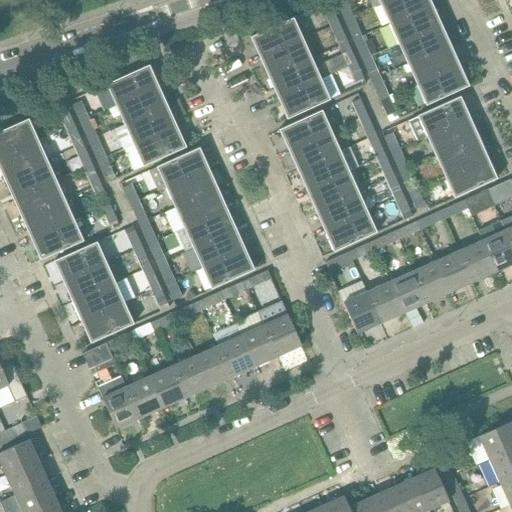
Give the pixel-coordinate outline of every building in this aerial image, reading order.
[(343,0),(336,3),(344,20),(352,17),(344,0),(343,0)] [(388,0),(380,4),(389,24),(431,5),(429,0),(388,0)] [(440,25),(431,5),(389,24),(398,44),(440,25)] [(322,10),(330,26),(338,22),(331,7),(322,10)] [(359,32),(352,17),(344,20),(351,36),(359,32)] [(250,37),(259,58),(302,39),(293,18),(250,37)] [(345,39),(338,22),(330,26),(337,42),(345,39)] [(449,45),(440,25),(398,44),(407,64),(449,45)] [(353,42),(362,60),(370,57),(362,38),(353,42)] [(311,59),(302,39),(259,58),(268,78),(311,59)] [(339,48),(347,66),(356,62),(348,45),(339,48)] [(407,64),(416,84),(458,65),(449,45),(407,64)] [(377,72),(370,57),(362,60),(369,76),(377,72)] [(268,78),(277,98),(320,79),(311,59),(268,78)] [(363,79),(356,62),(347,66),(355,83),(363,79)] [(105,84),(115,105),(158,86),(148,65),(105,84)] [(468,86),(458,65),(416,84),(425,105),(468,86)] [(329,100),(320,79),(277,98),(286,119),(329,100)] [(372,84),(380,101),(388,97),(381,80),(372,84)] [(115,105),(124,125),(167,106),(158,86),(115,105)] [(395,112),(388,97),(380,101),(387,116),(395,112)] [(459,97),(416,116),(426,137),(469,118),(459,97)] [(351,102),(358,119),(367,115),(359,99),(351,102)] [(79,121),(87,117),(80,101),(71,105),(79,121)] [(124,125),(133,145),(176,126),(167,106),(124,125)] [(57,111),(65,127),(73,123),(66,107),(57,111)] [(288,150),(331,131),(321,110),(278,129),(288,150)] [(374,131),(367,115),(358,119),(365,135),(374,131)] [(79,121),(86,137),(95,134),(87,117),(79,121)] [(469,118),(426,137),(435,157),(478,138),(469,118)] [(0,131),(0,156),(37,139),(28,119),(0,131)] [(80,139),(73,123),(65,127),(72,143),(80,139)] [(176,126),(133,145),(142,166),(185,147),(176,126)] [(296,171),(340,151),(331,131),(288,150),(296,171)] [(383,136),(390,153),(399,149),(392,133),(383,136)] [(478,138),(435,157),(444,177),(487,158),(478,138)] [(0,171),(3,179),(46,159),(37,139),(0,156),(0,171)] [(369,143),(376,159),(385,155),(378,139),(369,143)] [(97,161),(105,158),(98,141),(90,145),(97,161)] [(75,151),(83,167),(91,163),(84,147),(75,151)] [(199,147),(156,167),(165,188),(208,168),(199,147)] [(406,165),(399,149),(390,153),(397,169),(406,165)] [(305,190),(349,171),(340,151),(296,171),(305,190)] [(385,155),(376,159),(383,175),(392,171),(385,155)] [(97,161),(104,178),(113,174),(105,158),(97,161)] [(487,158),(444,177),(453,198),(496,179),(487,158)] [(3,179),(12,199),(55,180),(46,159),(3,179)] [(98,180),(91,163),(83,167),(90,183),(98,180)] [(208,168),(165,188),(174,208),(217,188),(208,168)] [(314,211),(358,191),(349,171),(305,190),(314,211)] [(408,193),(417,189),(410,173),(401,176),(408,193)] [(387,183),(394,199),(403,195),(396,179),(387,183)] [(492,187),(486,190),(492,205),(511,195),(511,184),(510,179),(492,187)] [(12,199),(21,219),(64,200),(55,180),(12,199)] [(129,204),(137,200),(130,184),(122,187),(129,204)] [(93,191),(101,208),(109,204),(102,187),(93,191)] [(217,188),(174,208),(183,228),(226,209),(217,188)] [(424,206),(417,189),(408,193),(416,209),(424,206)] [(323,230),(366,211),(358,191),(314,211),(323,230)] [(480,193),(463,200),(467,209),(484,201),(480,193)] [(403,195),(394,199),(402,216),(410,212),(403,195)] [(21,219),(30,239),(73,220),(64,200),(21,219)] [(129,204),(136,220),(145,216),(137,200),(129,204)] [(463,200),(446,208),(450,216),(467,209),(463,200)] [(116,220),(109,204),(101,208),(108,224),(116,220)] [(226,209),(183,228),(192,248),(235,229),(226,209)] [(333,252),(376,232),(366,211),(323,230),(333,252)] [(434,213),(417,221),(421,229),(438,222),(434,213)] [(511,215),(500,221),(504,230),(511,248),(511,215)] [(40,260),(83,241),(73,220),(30,239),(40,260)] [(417,221),(400,228),(404,237),(421,229),(417,221)] [(500,221),(477,231),(481,241),(495,272),(511,263),(511,248),(504,230),(500,221)] [(147,244),(156,240),(148,224),(140,228),(147,244)] [(235,229),(192,248),(201,268),(244,249),(235,229)] [(126,234),(133,250),(141,246),(134,230),(126,234)] [(388,234),(371,242),(374,250),(392,242),(388,234)] [(147,244),(154,260),(163,256),(156,240),(147,244)] [(495,272),(481,241),(458,251),(472,282),(495,272)] [(63,282),(106,262),(96,242),(53,261),(63,282)] [(371,242),(354,249),(358,257),(374,250),(371,242)] [(149,262),(141,246),(133,250),(140,266),(149,262)] [(244,249),(201,268),(210,289),(253,270),(244,249)] [(472,282),(458,251),(435,261),(449,292),(472,282)] [(324,262),(330,274),(353,264),(348,252),(324,262)] [(449,292),(435,261),(412,272),(426,303),(449,292)] [(72,302),(115,283),(106,262),(63,282),(72,302)] [(165,284),(174,281),(166,264),(158,268),(165,284)] [(144,274),(151,291),(160,287),(152,270),(144,274)] [(267,270),(249,278),(253,287),(270,279),(267,270)] [(426,303),(412,272),(389,282),(403,313),(426,303)] [(165,284),(172,300),(181,297),(174,281),(165,284)] [(361,281),(337,292),(356,334),(380,323),(366,292),(361,281)] [(403,313),(389,282),(366,292),(380,323),(403,313)] [(81,322),(124,303),(115,283),(72,302),(81,322)] [(220,291),(224,300),(241,292),(237,284),(220,291)] [(167,303),(160,287),(151,291),(158,307),(167,303)] [(220,291),(203,299),(207,307),(224,300),(220,291)] [(90,343),(133,324),(124,303),(81,322),(90,343)] [(174,312),(178,320),(195,313),(191,305),(174,312)] [(174,312),(157,320),(161,328),(178,320),(174,312)] [(287,314),(263,325),(277,356),(300,345),(287,314)] [(235,325),(254,366),(277,356),(263,325),(258,315),(235,325)] [(128,333),(132,341),(149,334),(145,325),(128,333)] [(212,336),(217,346),(231,377),(254,366),(235,325),(212,336)] [(128,333),(111,340),(115,349),(132,341),(128,333)] [(81,354),(88,369),(112,358),(105,343),(81,354)] [(217,346),(194,356),(208,387),(231,377),(217,346)] [(208,387),(194,356),(171,366),(185,397),(208,387)] [(0,367),(0,408),(14,402),(26,397),(11,363),(10,363),(10,364),(0,368),(0,367)] [(171,366),(148,377),(162,408),(185,397),(171,366)] [(120,376),(96,387),(115,429),(139,418),(125,387),(120,376)] [(162,408),(148,377),(125,387),(139,418),(162,408)] [(511,448),(511,429),(509,422),(477,436),(488,460),(511,448)] [(17,425),(4,431),(9,442),(22,436),(17,425)] [(0,445),(9,442),(4,431),(0,432),(0,445)] [(0,452),(0,464),(5,475),(37,460),(28,440),(0,452)] [(511,448),(488,460),(498,483),(511,476),(511,448)] [(434,455),(442,473),(450,469),(442,452),(434,455)] [(46,480),(37,460),(5,475),(14,495),(46,480)] [(448,501),(433,469),(413,478),(427,510),(448,501)] [(511,476),(498,483),(509,506),(511,504),(511,476)] [(404,511),(422,511),(427,510),(413,478),(393,487),(404,511)] [(14,495),(21,511),(27,511),(55,500),(46,480),(14,495)] [(447,485),(455,502),(463,499),(456,481),(447,485)] [(404,511),(393,487),(373,495),(380,511),(404,511)] [(356,511),(380,511),(373,495),(353,505),(356,511)] [(349,511),(343,496),(322,505),(325,511),(349,511)] [(469,511),(463,499),(455,502),(459,511),(469,511)] [(60,511),(55,500),(27,511),(60,511)]
